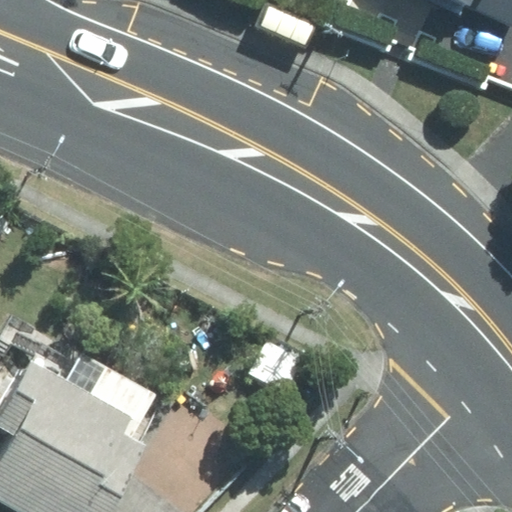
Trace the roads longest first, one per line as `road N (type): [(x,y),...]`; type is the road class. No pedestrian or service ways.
road 1 (secondary): [(506,354),(442,278),(325,191),(0,47)]
road 2 (residential): [(506,354),(354,511)]
